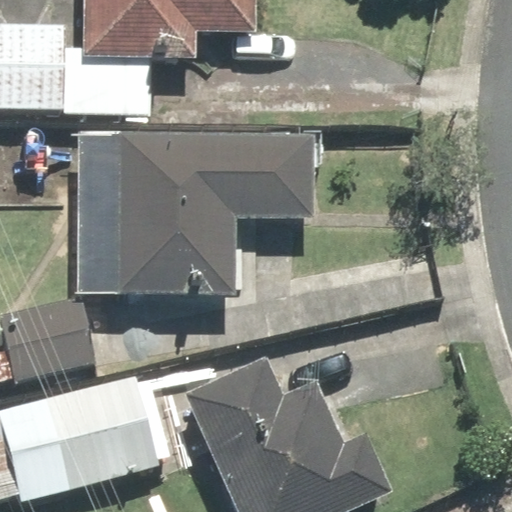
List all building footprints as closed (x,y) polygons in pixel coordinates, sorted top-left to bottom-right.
[(197,36),(265,37),(266,0),(88,0),(86,62),(70,61),(71,26),(0,24),(0,108),(157,113),(158,64),(196,65),(197,36)] [(241,225),(325,228),(328,141),(121,135),(116,298),(239,302),(241,225)] [(104,368),(86,302),(0,325),(0,385),(18,381),(20,391),(104,368)] [(289,405),(272,363),(186,398),(232,511),(378,511),(397,504),(368,435),(347,444),(325,390),(289,405)] [(165,476),(145,389),(0,423),(0,505),(19,500),(22,510),(165,476)]
